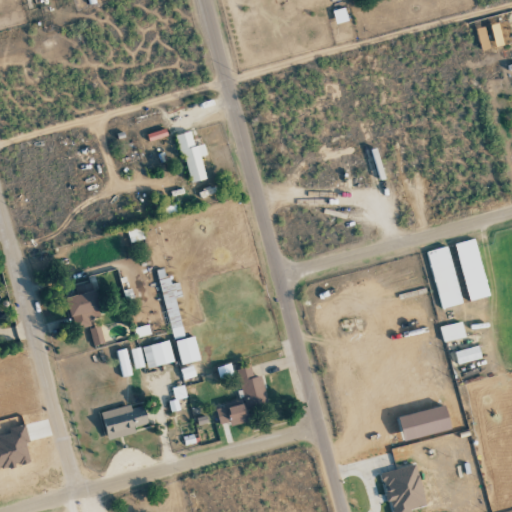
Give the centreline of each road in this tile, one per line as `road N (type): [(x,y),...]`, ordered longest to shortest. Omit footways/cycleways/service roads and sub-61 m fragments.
road 1 (residential): [(342,511),(203,0)]
road 2 (residential): [(14,511),(320,429)]
road 3 (residential): [(79,494),(0,195)]
road 4 (track): [(38,338),(279,276)]
road 5 (residential): [(511,212),(279,276)]
